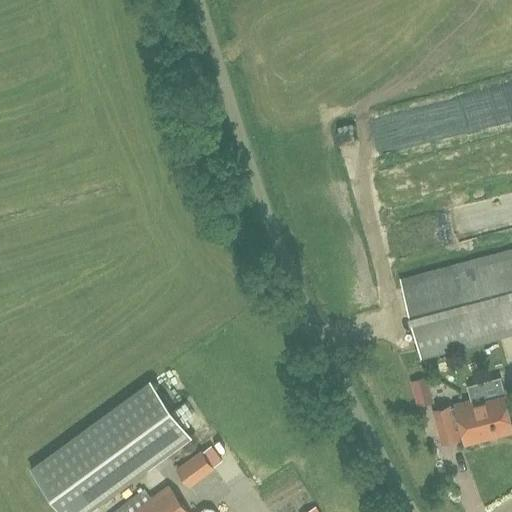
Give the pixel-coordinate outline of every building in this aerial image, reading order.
[(511,246),(399,275),(420,354),(511,329),(511,246)] [(460,361),(468,375),(492,363),(484,348),(460,361)] [(30,469),(61,511),(88,511),(190,438),(149,382),(30,469)] [(474,406),(483,439),(511,431),(511,426),(504,398),(474,406)] [(443,444),(458,440),(456,430),(462,428),(466,443),(483,439),(474,406),(473,401),(456,405),(457,409),(451,410),(450,407),(434,411),(443,444)] [(200,452),(176,470),(188,486),(212,468),(200,452)] [(135,511),(187,511),(169,487),(135,511)]
